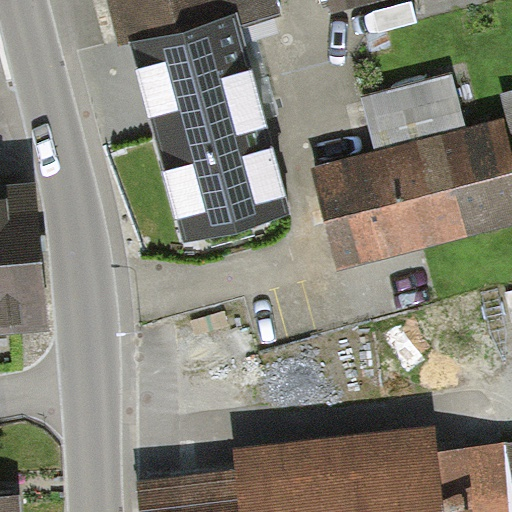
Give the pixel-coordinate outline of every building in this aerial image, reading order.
[(121,0),(182,231),(307,198),(296,159),(262,26),(292,18),(287,0),(121,0)] [(341,0),(344,13),(399,0),(341,0)] [(476,132),(461,75),(372,97),(386,155),(476,132)] [(349,271),(511,231),(511,124),(476,132),(386,155),(325,170),(349,271)] [(34,190),(0,192),(0,325),(47,321),(34,190)] [(248,469),(139,481),(142,511),(511,511),(511,444),(463,450),(460,422),(246,445),(248,469)] [(15,511),(15,495),(0,496),(0,511),(15,511)]
